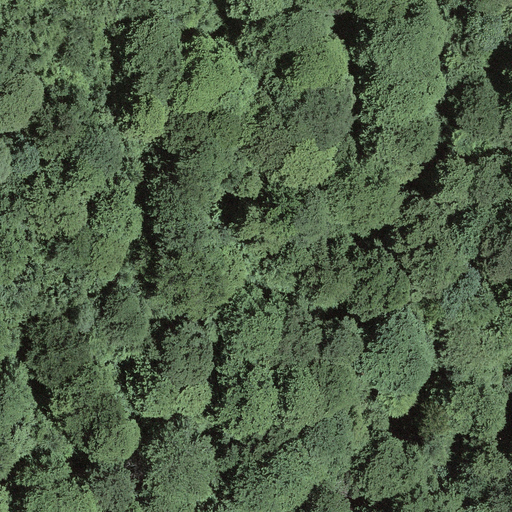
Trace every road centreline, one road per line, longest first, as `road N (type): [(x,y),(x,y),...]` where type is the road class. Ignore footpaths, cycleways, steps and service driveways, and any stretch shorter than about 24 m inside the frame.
road 1 (track): [(389,511),(495,247),(511,114)]
road 2 (track): [(447,369),(395,408),(338,495)]
